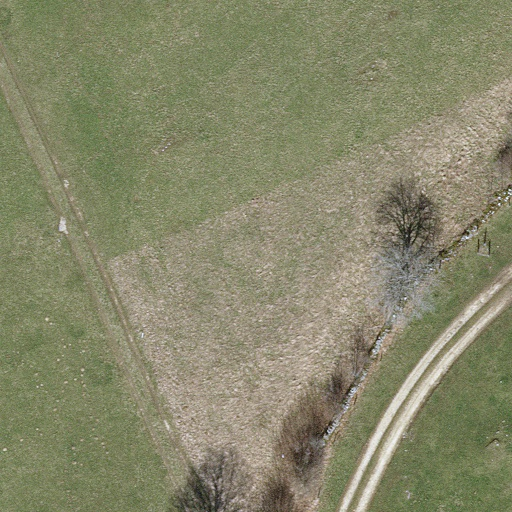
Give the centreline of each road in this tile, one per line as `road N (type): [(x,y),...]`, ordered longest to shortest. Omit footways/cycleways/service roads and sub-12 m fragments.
road 1 (track): [(190,511),(0,79)]
road 2 (track): [(511,298),(396,411)]
